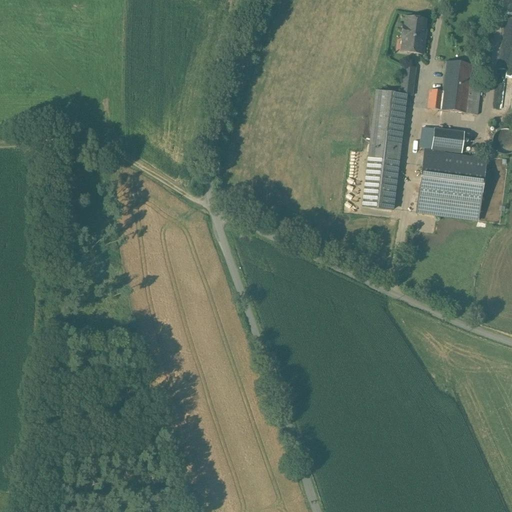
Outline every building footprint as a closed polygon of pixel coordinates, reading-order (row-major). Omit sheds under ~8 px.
[(425,21),(406,18),(405,27),(402,27),(401,38),(406,39),(404,52),(423,55),(426,35),(423,34),(425,21)] [(471,68),(446,65),(443,93),(429,92),(427,110),(465,115),(471,68)] [(415,71),(403,69),(400,95),(406,96),(411,96),(415,71)] [(400,95),(376,92),(368,160),(398,164),(406,96),(400,95)] [(432,132),(421,131),(419,150),(430,151),(432,132)] [(502,132),(500,132),(499,133),(497,134),(496,136),(495,137),(494,139),(493,141),(493,143),(493,145),(493,147),(494,148),(495,150),(496,152),(498,153),(499,154),(501,155),(503,155),(505,155),(507,155),(509,155),(511,154),(511,153),(511,133),(510,132),(508,132),(506,131),(504,131),(502,132)] [(463,135),(432,132),(430,151),(461,154),(463,135)] [(485,161),(444,155),(444,153),(425,151),(420,186),(480,194),(485,161)] [(398,164),(368,160),(362,207),(392,210),(398,164)] [(480,194),(420,186),(416,214),(477,222),(480,194)]
